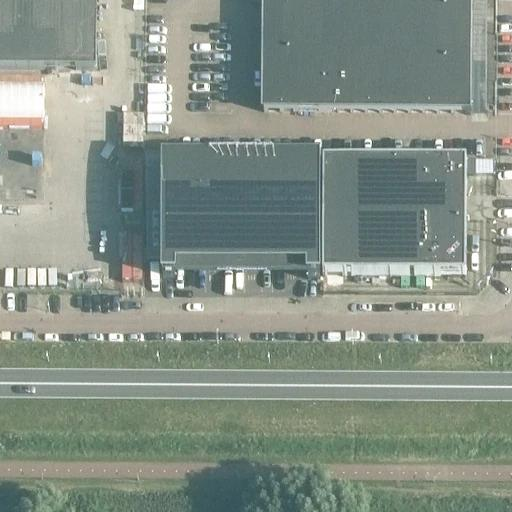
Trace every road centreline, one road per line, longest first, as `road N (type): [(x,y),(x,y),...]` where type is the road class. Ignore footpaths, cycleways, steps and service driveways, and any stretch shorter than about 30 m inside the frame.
road 1 (secondary): [(0,382),(511,385)]
road 2 (unclassified): [(0,326),(511,326)]
road 3 (unknown): [(242,134),(235,33),(206,15),(191,18),(183,34),(177,107),(197,133),(212,135)]
road 4 (unknown): [(242,134),(511,127)]
road 5 (unknown): [(0,221),(42,207),(90,25)]
